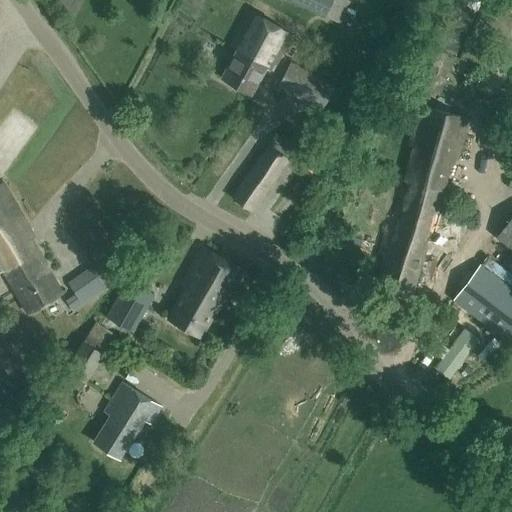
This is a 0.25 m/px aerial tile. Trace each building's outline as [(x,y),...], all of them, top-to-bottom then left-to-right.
[(284,0),(341,24),(351,1),(348,0),(284,0)] [(273,71),(293,35),(250,11),(230,47),(236,50),(221,77),(251,95),(267,68),(273,71)] [(322,112),(336,87),(291,63),(278,88),(322,112)] [(405,180),(442,190),(451,158),(457,160),(467,119),(420,106),(408,146),(413,148),(405,180)] [(286,187),(306,158),(276,136),(233,197),(252,211),(275,179),(286,187)] [(446,191),(442,190),(405,180),(400,179),(383,240),(379,254),(384,255),(375,287),(411,297),(427,243),(433,244),(442,213),(441,212),(446,191)] [(63,293),(32,239),(34,238),(3,183),(0,184),(0,273),(3,271),(28,314),(63,293)] [(511,250),(511,217),(496,239),(511,250)] [(360,251),(363,240),(349,236),(346,247),(360,251)] [(184,328),(224,259),(202,247),(180,285),(186,288),(169,319),(184,328)] [(224,259),(184,328),(200,337),(218,306),(223,310),(245,271),(224,259)] [(511,290),(480,266),(453,301),(507,342),(511,336),(511,290)] [(133,333),(155,296),(129,280),(107,318),(133,333)] [(83,305),(77,295),(67,302),(73,312),(83,305)] [(435,369),(448,379),(478,339),(464,329),(435,369)] [(86,383),(105,355),(84,341),(65,369),(86,383)] [(151,424),(162,406),(123,382),(104,411),(110,415),(93,442),(120,459),(145,421),(151,424)]
